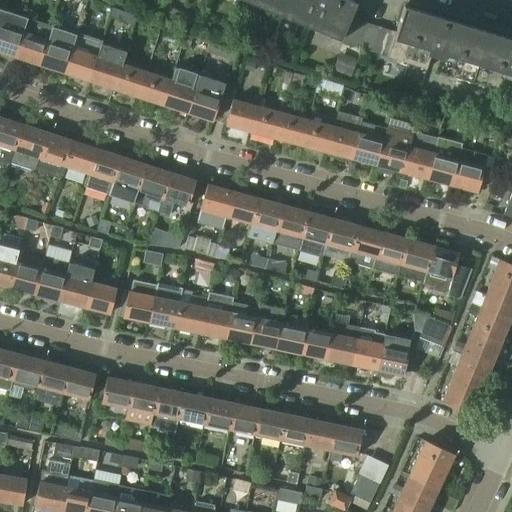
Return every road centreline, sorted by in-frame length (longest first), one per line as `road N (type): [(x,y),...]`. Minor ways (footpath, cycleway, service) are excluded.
road 1 (residential): [(511,242),(0,89)]
road 2 (residential): [(504,454),(420,415),(0,322)]
